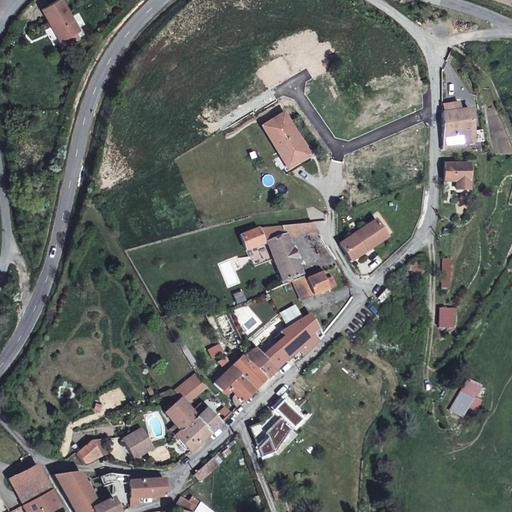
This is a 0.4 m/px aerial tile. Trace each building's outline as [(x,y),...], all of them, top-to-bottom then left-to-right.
[(46,17),(49,15),(61,34),(77,24),(62,0),(46,0),(39,4),(46,17)] [(57,36),(61,34),(49,15),(46,17),(57,36)] [(440,105),(440,113),(456,111),(456,103),(440,105)] [(472,133),(469,110),(456,111),(440,113),(441,150),(463,147),(462,138),(466,137),(466,134),(472,133)] [(260,131),(287,170),(296,163),(293,157),(302,152),(280,119),(260,131)] [(302,152),(293,157),(296,163),(306,157),(302,152)] [(454,182),(454,191),(467,190),(468,180),(467,165),(444,164),(443,182),(454,182)] [(338,244),(349,260),(385,237),(386,236),(375,220),(338,244)] [(266,241),(285,234),(286,237),(318,234),(311,223),(257,228),(263,242),(266,241)] [(245,249),(263,242),(257,228),(239,234),(245,249)] [(285,234),(266,241),(281,280),(285,279),(287,283),(292,281),(292,279),(294,278),(293,276),(300,273),(294,258),(296,257),(292,248),(291,249),(286,237),(285,234)] [(404,272),(414,282),(424,273),(414,263),(404,272)] [(292,279),(292,281),(300,299),(326,286),(320,271),(305,278),(304,275),(294,278),(292,279)] [(322,336),(309,315),(284,331),(248,355),(243,357),(264,380),(299,348),(305,354),(322,336)] [(230,393),(241,402),(264,380),(243,357),(242,356),(213,383),(224,394),(230,393)] [(190,379),(199,391),(205,386),(196,375),(190,379)] [(177,395),(184,403),(199,391),(190,379),(175,391),(174,391),(177,395)] [(177,400),(164,413),(178,431),(195,417),(184,403),(177,395),(175,397),(177,400)] [(219,412),(224,418),(229,413),(224,407),(219,412)] [(268,408),(256,419),(260,422),(263,425),(274,415),(268,408)] [(196,419),(209,433),(218,424),(206,410),(196,419)] [(174,432),(161,416),(121,439),(133,459),(160,443),(174,432)] [(196,419),(195,417),(178,431),(163,446),(178,461),(180,461),(209,433),(196,419)] [(263,425),(260,422),(248,427),(260,457),(276,450),(267,429),(263,425)] [(101,439),(91,440),(100,455),(108,451),(101,439)] [(91,440),(77,453),(75,454),(83,465),(100,455),(91,440)] [(200,468),(206,475),(218,464),(211,458),(200,468)] [(23,508),(24,511),(61,511),(50,491),(35,465),(7,481),(23,508)] [(198,482),(206,475),(200,468),(192,476),(198,482)] [(92,511),(117,511),(113,503),(111,499),(101,503),(94,489),(89,492),(79,472),(51,477),(74,511),(89,511),(92,511)] [(112,484),(128,484),(129,481),(128,476),(107,473),(100,477),(103,487),(112,484)] [(130,504),(131,504),(137,503),(136,498),(165,496),(163,479),(138,478),(137,481),(129,481),(128,484),(130,504)] [(269,484),(274,499),(280,497),(276,482),(269,484)] [(188,511),(191,508),(194,504),(181,497),(174,510),(188,511)]
